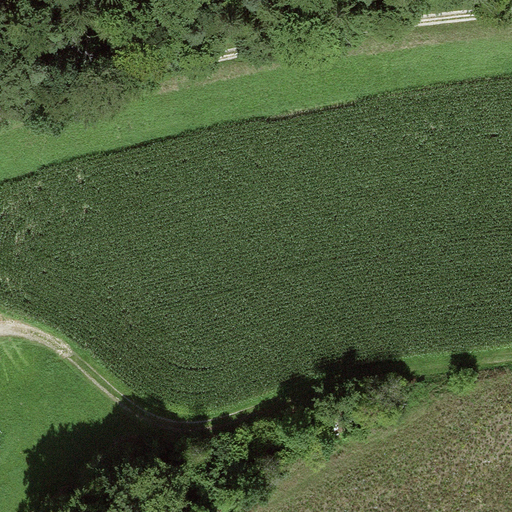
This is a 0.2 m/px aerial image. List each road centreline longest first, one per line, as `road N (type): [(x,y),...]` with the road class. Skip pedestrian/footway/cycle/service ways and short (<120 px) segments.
road 1 (track): [(0,330),(40,336),(154,423),(186,434),(351,377),(511,360)]
road 2 (track): [(511,15),(298,46),(0,108)]
